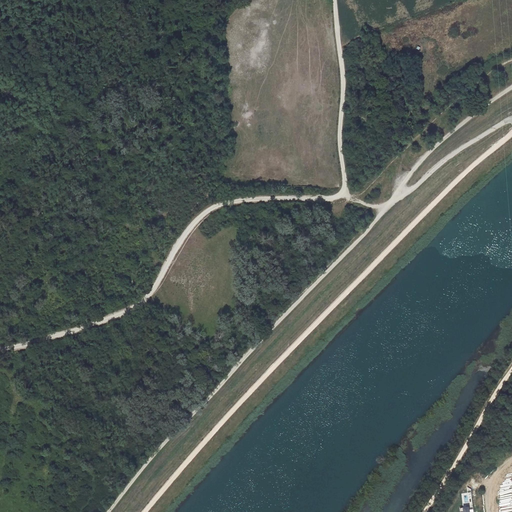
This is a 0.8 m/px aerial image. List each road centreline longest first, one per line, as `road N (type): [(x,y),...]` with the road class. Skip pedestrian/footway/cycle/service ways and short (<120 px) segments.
road 1 (track): [(108,511),(380,208)]
road 2 (track): [(343,196),(226,201),(189,228),(156,284),(129,309),(0,349)]
road 3 (track): [(511,119),(380,208),(343,196)]
road 4 (track): [(335,0),(343,196)]
road 5 (track): [(511,59),(396,158),(397,195)]
road 6 (track): [(511,87),(425,154),(397,195)]
